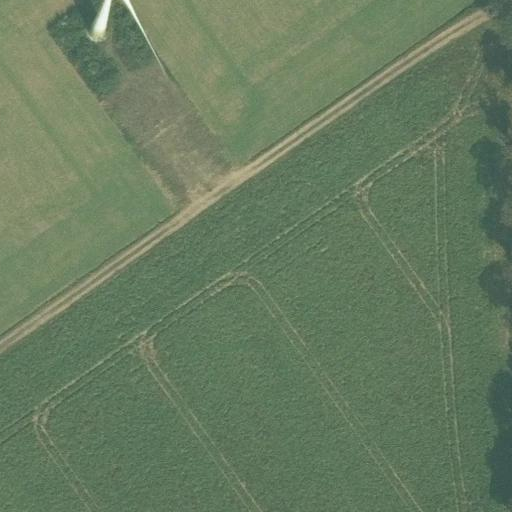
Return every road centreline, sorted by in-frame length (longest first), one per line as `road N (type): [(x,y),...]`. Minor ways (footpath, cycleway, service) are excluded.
road 1 (track): [(0,343),(505,0)]
road 2 (track): [(115,58),(211,199)]
